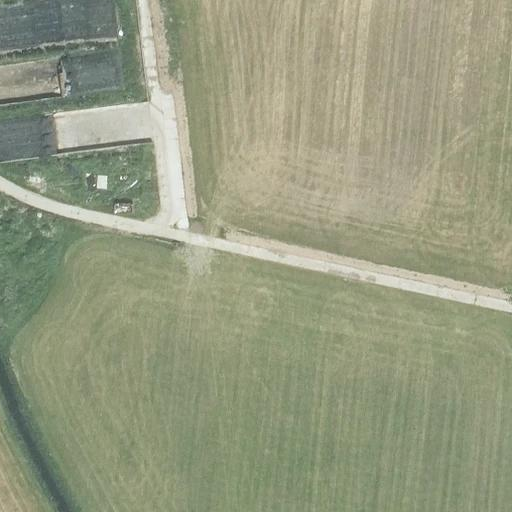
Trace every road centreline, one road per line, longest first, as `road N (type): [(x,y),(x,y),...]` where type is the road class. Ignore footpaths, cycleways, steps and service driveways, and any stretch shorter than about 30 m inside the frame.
road 1 (track): [(0,181),(71,212),(511,305)]
road 2 (track): [(169,234),(141,0)]
